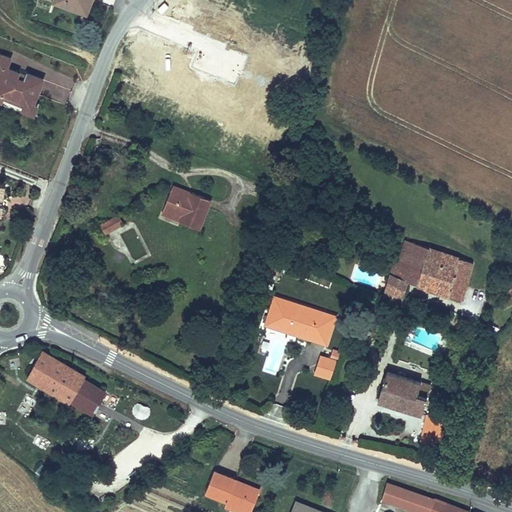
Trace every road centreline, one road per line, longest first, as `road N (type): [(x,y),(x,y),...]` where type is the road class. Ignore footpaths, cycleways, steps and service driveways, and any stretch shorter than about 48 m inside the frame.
road 1 (tertiary): [(71,337),(250,424),(511,507)]
road 2 (residential): [(30,259),(123,22)]
road 3 (residential): [(123,22),(205,47),(208,60),(237,71)]
